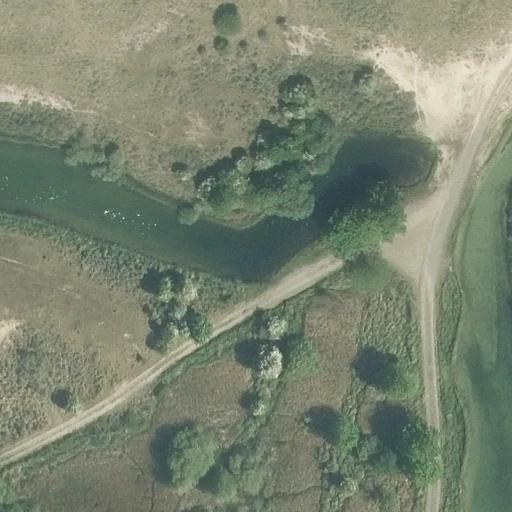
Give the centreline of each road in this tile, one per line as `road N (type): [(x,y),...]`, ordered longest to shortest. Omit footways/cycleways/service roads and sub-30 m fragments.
road 1 (track): [(0,462),(144,381),(216,327),(345,259),(375,245),(435,238)]
road 2 (track): [(435,238),(511,79)]
